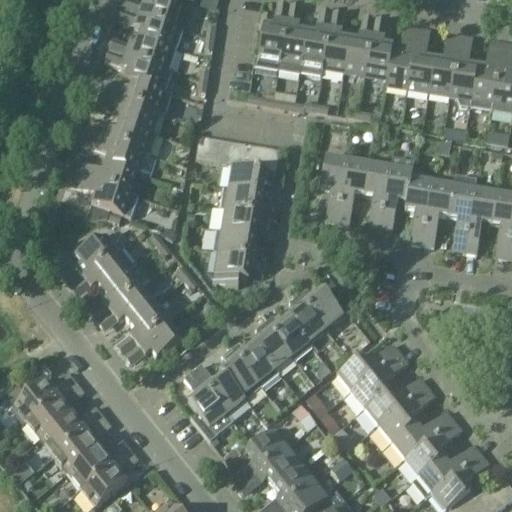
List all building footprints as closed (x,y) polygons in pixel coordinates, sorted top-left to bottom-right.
[(126,3),(122,15),(177,34),(178,33),(184,13),(152,2),(149,10),(142,7),(142,8),(126,3)] [(316,38),(308,37),(301,78),(321,81),(322,74),(323,74),(329,32),(330,32),(332,17),(319,14),(316,38)] [(138,43),(175,55),(182,34),(178,33),(177,34),(122,15),(118,26),(134,31),(134,32),(141,34),(138,43)] [(279,77),(287,25),(275,23),(274,32),(264,30),(259,63),(256,63),(254,73),(279,77)] [(279,77),(300,81),(301,81),(301,78),(308,37),(299,35),(300,27),(287,25),(279,77)] [(385,92),(408,95),(418,31),(405,29),(400,58),(393,57),(388,85),(387,84),(385,92)] [(207,30),(205,43),(213,44),(215,31),(207,30)] [(430,33),(418,31),(408,95),(429,99),(434,64),(426,63),(430,33)] [(323,74),(344,77),(350,44),(341,42),(343,34),(330,32),(329,32),(323,74)] [(429,99),(449,102),(460,37),(447,35),(442,65),(434,64),(429,99)] [(344,77),(366,81),(372,39),(359,37),(358,45),(350,44),(344,77)] [(449,102),(458,104),(458,107),(459,109),(466,110),(468,108),(468,105),(470,106),(476,71),(467,69),(472,39),(460,37),(449,102)] [(366,81),(387,84),(388,85),(393,57),(394,51),(384,49),(385,41),(372,39),(366,81)] [(175,55),(138,43),(135,51),(128,48),(128,49),(112,43),(108,55),(168,75),(175,55)] [(204,54),(212,55),(213,44),(205,43),(204,54)] [(469,112),(490,116),(501,45),(489,43),(484,72),(476,71),(470,106),(469,112)] [(490,116),(511,119),(511,77),(509,77),(511,58),(511,46),(501,45),(490,116)] [(133,86),(165,96),(172,76),(168,75),(108,55),(104,66),(120,72),(127,75),(124,84),(133,87),(133,86)] [(201,73),(199,85),(207,86),(209,74),(201,73)] [(205,98),(207,86),(199,85),(197,97),(205,98)] [(99,99),(157,119),(158,117),(165,120),(172,99),(165,96),(133,86),(133,87),(130,95),(103,86),(99,99)] [(157,119),(99,99),(95,111),(122,120),(119,128),(151,139),(151,137),(157,119)] [(260,110),(273,112),(275,105),(261,103),(260,110)] [(273,112),(295,116),(296,108),(275,105),(273,112)] [(303,115),(316,117),(317,109),(305,107),(304,109),(296,108),(295,116),(303,117),(303,115)] [(316,117),(327,119),(328,111),(317,109),(316,117)] [(359,125),(360,116),(347,114),(346,123),(359,125)] [(360,116),(359,125),(370,127),(371,118),(360,116)] [(85,140),(144,159),(149,160),(156,139),(151,137),(151,139),(119,128),(116,135),(90,126),(85,140)] [(444,140),(465,143),(466,135),(445,132),(444,140)] [(488,145),(507,147),(508,137),(489,135),(488,145)] [(144,159),(85,140),(81,151),(108,160),(105,169),(137,179),(144,159)] [(207,168),(210,144),(199,142),(195,166),(207,168)] [(217,170),(221,145),(210,144),(207,168),(217,170)] [(221,145),(217,170),(228,171),(232,147),(221,145)] [(232,147),(228,171),(231,172),(228,192),(261,198),(263,187),(274,189),(275,179),(264,177),(252,175),(241,173),(244,149),(232,147)] [(241,173),(252,175),(256,151),(244,149),(241,173)] [(252,175),(264,177),(268,153),(256,151),(252,175)] [(279,154),(268,153),(264,177),(275,179),(279,154)] [(337,229),(348,165),(325,162),(320,193),(331,194),(326,227),(337,229)] [(408,207),(412,179),(413,176),(411,176),(413,166),(391,162),(389,172),(390,172),(380,236),(393,238),(398,206),(407,207),(408,207)] [(369,169),(348,165),(337,229),(350,231),(355,199),(364,200),(369,169)] [(137,179),(105,169),(103,176),(76,167),(72,179),(130,199),(137,179)] [(368,234),(380,236),(390,172),(389,172),(369,169),(364,200),(373,202),(368,234)] [(110,215),(122,219),(131,222),(138,201),(130,199),(72,179),(68,191),(94,200),(88,220),(89,228),(106,225),(110,215)] [(432,188),(433,182),(412,179),(408,207),(407,207),(406,215),(415,216),(410,248),(422,250),(432,188)] [(438,220),(448,222),(454,192),(432,188),(422,250),(433,252),(438,220)] [(224,214),(269,222),(270,210),(259,208),(261,198),(228,192),(223,192),(220,213),(224,214)] [(452,254),(464,256),(474,195),(454,192),(448,222),(457,223),(452,254)] [(481,228),(491,229),(496,199),(474,195),(464,256),(476,258),(481,228)] [(494,262),(506,264),(511,230),(511,201),(496,199),(491,229),(499,231),(494,262)] [(224,214),(221,235),(221,236),(254,242),(256,231),(267,233),(269,222),(224,214)] [(110,215),(106,225),(118,229),(122,219),(110,215)] [(213,256),(217,257),(262,265),(262,264),(264,253),(253,251),(254,242),(221,236),(221,235),(216,235),(213,256)] [(105,237),(101,240),(74,262),(80,269),(74,274),(83,285),(120,255),(105,237)] [(156,252),(163,246),(156,237),(148,243),(156,252)] [(163,246),(156,252),(164,262),(171,256),(163,246)] [(101,296),(128,274),(136,268),(123,252),(120,255),(83,285),(91,294),(96,290),(101,296)] [(266,265),(262,264),(262,265),(217,257),(214,279),(215,280),(213,286),(212,287),(238,292),(239,284),(249,285),(250,274),(264,276),(266,265)] [(183,285),(190,280),(183,271),(176,277),(183,285)] [(128,274),(101,296),(107,303),(101,307),(110,317),(142,291),(128,274)] [(190,280),(183,285),(191,295),(197,290),(190,280)] [(142,291),(110,317),(118,328),(124,323),(129,330),(155,308),(142,291)] [(306,293),(298,300),(325,333),(342,320),(320,293),(312,300),(306,293)] [(294,314),(286,320),(307,347),(308,346),(325,333),(298,300),(289,307),(294,314)] [(210,305),(203,311),(211,320),(218,315),(210,305)] [(155,308),(129,330),(134,337),(129,341),(136,351),(169,325),(155,308)] [(272,320),(264,327),(291,360),(292,359),(296,364),(312,351),(308,346),(307,347),(286,320),(278,327),(272,320)] [(183,343),(183,342),(169,325),(136,351),(145,362),(151,357),(157,364),(183,343)] [(275,373),(290,361),(294,366),(296,364),(292,359),(291,360),(264,327),(254,334),(260,341),(252,348),(273,374),(275,373)] [(278,378),(275,373),(273,374),(252,348),(244,354),(238,347),(230,354),(257,387),(258,386),(262,391),(278,378)] [(335,380),(349,397),(399,358),(391,348),(366,368),(360,360),(335,380)] [(244,405),(261,392),(262,391),(258,386),(257,387),(230,354),(221,361),(227,368),(217,376),(220,379),(221,379),(239,401),(240,400),(244,405)] [(349,397),(363,414),(388,394),(382,387),(406,367),(399,358),(349,397)] [(226,419),(227,418),(243,406),(245,409),(246,408),(244,405),(240,400),(239,401),(221,379),(220,379),(213,385),(208,378),(200,369),(191,376),(226,419)] [(189,422),(208,446),(213,451),(218,447),(214,441),(233,426),(227,418),(226,419),(191,376),(182,383),(190,392),(196,399),(187,406),(195,417),(189,422)] [(4,400),(12,410),(11,410),(25,428),(75,387),(67,377),(49,392),(43,384),(26,398),(18,389),(4,400)] [(363,414),(377,431),(426,391),(419,382),(394,402),(388,394),(363,414)] [(75,387),(25,428),(39,445),(72,418),(66,411),(83,397),(75,387)] [(433,400),(426,391),(377,431),(391,449),(416,429),(408,420),(433,400)] [(328,415),(315,398),(306,405),(318,422),(328,415)] [(72,418),(39,445),(52,462),(102,421),(94,411),(77,425),(72,418)] [(302,411),(294,417),(307,434),(315,428),(302,411)] [(421,436),(416,429),(391,449),(404,465),(454,425),(446,416),(421,436)] [(319,423),(332,439),(340,433),(327,417),(319,423)] [(102,421),(52,462),(65,479),(98,452),(93,445),(110,431),(102,421)] [(461,435),(454,425),(404,465),(418,482),(443,462),(436,455),(461,435)] [(356,450),(342,433),(334,440),(347,457),(356,450)] [(252,480),(285,453),(271,435),(245,456),(253,465),(245,471),(252,480)] [(98,452),(65,479),(79,496),(129,455),(121,445),(104,459),(98,452)] [(426,505),(432,500),(482,460),(473,449),(448,469),(443,462),(418,482),(418,483),(412,488),(426,505)] [(299,469),(285,453),(252,480),(259,488),(266,482),(273,491),(299,469)] [(129,455),(79,496),(91,511),(93,511),(126,486),(120,479),(137,465),(129,455)] [(432,500),(441,511),(450,511),(452,511),(461,504),(470,497),(470,496),(464,488),(488,468),(482,460),(432,500)] [(17,487),(34,476),(27,466),(10,477),(17,487)] [(271,505),(277,511),(280,511),(313,486),(299,469),(273,491),(279,498),(271,505)] [(511,492),(502,480),(492,488),(507,507),(511,502),(511,492)] [(25,485),(19,490),(25,498),(31,493),(25,485)] [(316,511),(317,511),(316,511),(333,511),(313,486),(280,511),(316,511)] [(492,488),(483,496),(495,511),(500,511),(507,507),(492,488)] [(495,511),(483,496),(475,503),(474,503),(480,511),(495,511)] [(475,503),(470,497),(461,504),(466,511),(480,511),(474,503),(475,503)]
